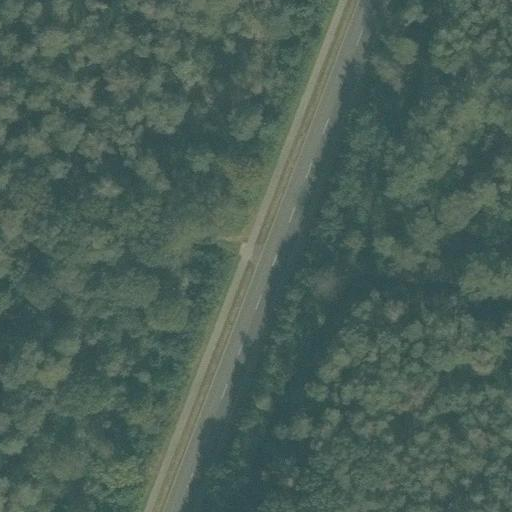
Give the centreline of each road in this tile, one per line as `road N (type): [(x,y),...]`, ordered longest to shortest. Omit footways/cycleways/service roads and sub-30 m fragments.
road 1 (primary): [(178,511),(373,0)]
road 2 (track): [(275,256),(0,200)]
